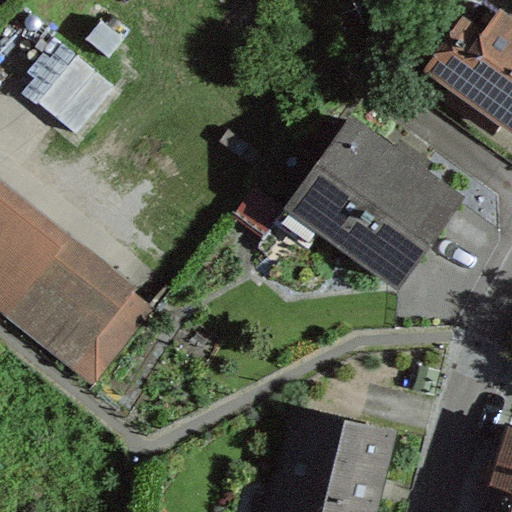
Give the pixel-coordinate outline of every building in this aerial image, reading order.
[(511,118),(511,26),(482,5),(460,37),(479,50),(457,81),(511,118)] [(397,16),(380,37),(421,70),(438,49),(397,16)] [(460,199),(350,120),(290,202),(400,282),(460,199)] [(0,186),(0,301),(7,308),(64,237),(0,186)] [(153,307),(64,237),(7,308),(96,378),(153,307)] [(369,511),(390,429),(301,407),(274,511),(369,511)] [(479,511),(511,511),(511,426),(507,425),(479,511)]
